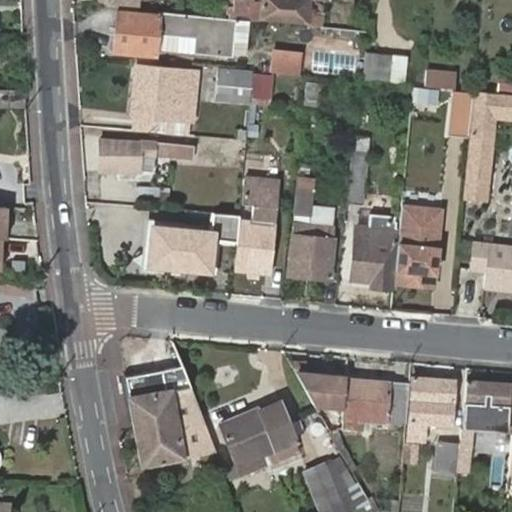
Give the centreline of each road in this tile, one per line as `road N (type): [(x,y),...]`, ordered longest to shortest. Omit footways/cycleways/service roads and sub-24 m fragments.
road 1 (residential): [(511,347),(104,311),(74,315)]
road 2 (secondary): [(74,315),(50,0)]
road 3 (secondary): [(112,511),(74,315)]
